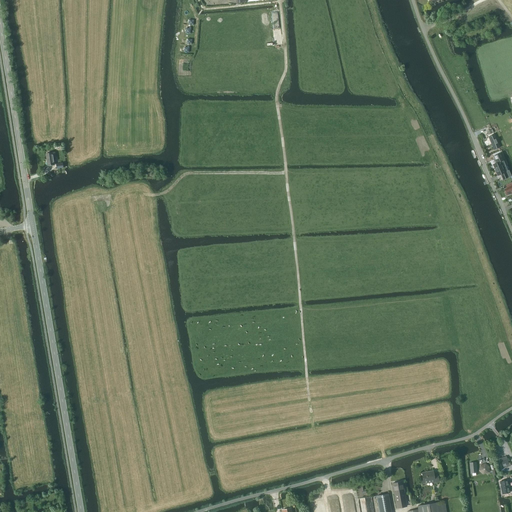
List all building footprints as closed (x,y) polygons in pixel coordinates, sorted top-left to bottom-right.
[(489,136),(493,145),(498,143),(494,134),(489,136)] [(48,165),(55,164),(54,158),(56,158),(55,152),(46,154),(48,165)] [(497,163),(493,164),(495,170),(503,167),(501,162),(502,162),(501,159),(504,158),(502,153),(494,156),(497,163)] [(503,167),(495,170),(498,176),(501,174),(503,179),(508,177),(506,172),(508,171),(506,166),(503,167)] [(507,456),(500,458),(502,464),(506,463),(507,466),(510,465),(507,456)] [(476,462),(469,463),(470,473),(477,473),(476,462)] [(483,474),(488,472),(490,467),(486,464),(481,465),(479,471),(483,474)] [(434,475),(433,471),(422,473),(423,477),(421,478),(422,484),(434,482),(434,483),(439,482),(438,474),(434,475)] [(502,494),(511,493),(508,480),(499,482),(502,494)] [(408,507),(404,486),(403,486),(402,481),(393,483),(397,508),(408,507)] [(379,511),(391,511),(388,494),(377,496),(379,511)] [(418,509),(407,511),(446,511),(444,501),(440,502),(417,506),(418,509)]
